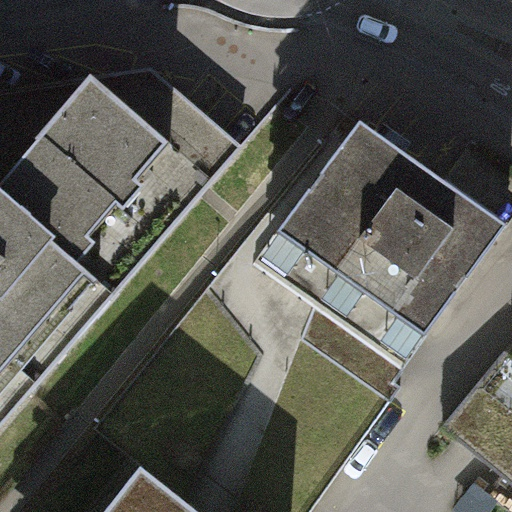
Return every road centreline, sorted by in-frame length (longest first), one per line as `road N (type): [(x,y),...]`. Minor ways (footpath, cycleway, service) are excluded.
road 1 (unknown): [(511,265),(433,369),(406,421),(394,464),(403,511)]
road 2 (tertiary): [(318,0),(468,61),(511,91)]
